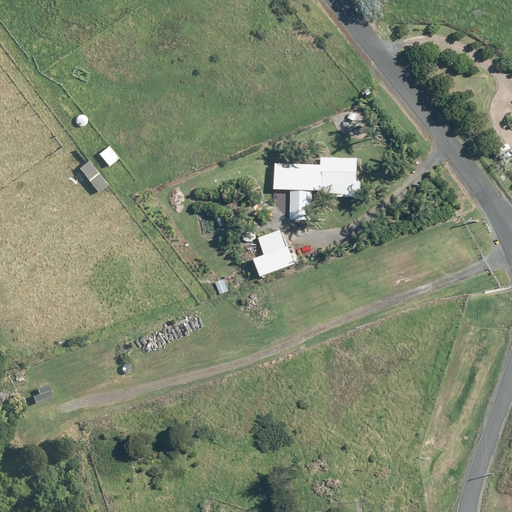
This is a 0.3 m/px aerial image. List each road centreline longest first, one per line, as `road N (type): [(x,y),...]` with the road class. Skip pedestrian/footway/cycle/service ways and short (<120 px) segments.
road 1 (track): [(511,241),(410,298),(173,378),(61,403)]
road 2 (unclassified): [(511,236),(459,155),(334,0)]
road 3 (unclassified): [(467,511),(511,375)]
